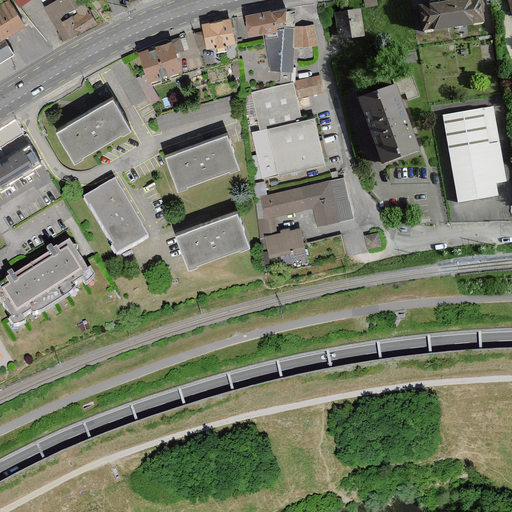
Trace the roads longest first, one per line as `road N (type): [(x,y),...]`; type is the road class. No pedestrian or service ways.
road 1 (motorway): [(0,507),(143,443),(282,401),(511,371)]
road 2 (motorway): [(511,340),(371,353),(243,380),(116,419),(0,472)]
road 3 (primary): [(0,105),(118,36),(222,0)]
